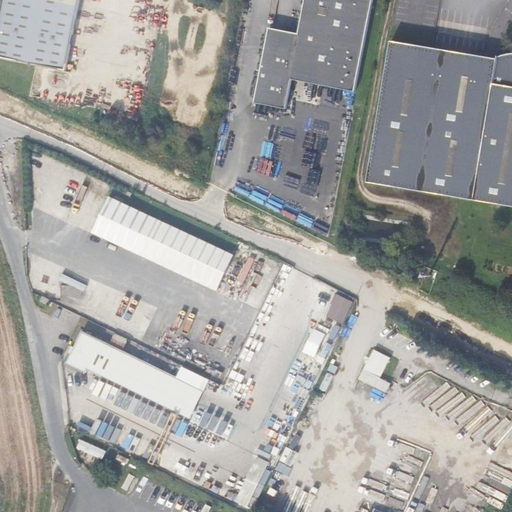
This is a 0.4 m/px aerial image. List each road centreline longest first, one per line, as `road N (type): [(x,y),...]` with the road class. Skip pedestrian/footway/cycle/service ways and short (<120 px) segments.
road 1 (tertiary): [(511,347),(0,105)]
road 2 (residential): [(69,468),(0,212)]
road 3 (unknown): [(365,326),(489,396)]
